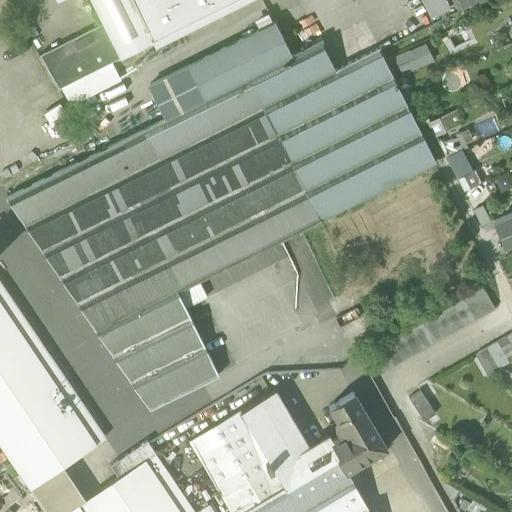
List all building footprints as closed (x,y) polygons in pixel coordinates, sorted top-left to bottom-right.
[(59,88),(60,87),(112,61),(153,40),(132,0),(91,0),(103,23),(40,54),(40,55),(48,69),(59,88)] [(132,0),(153,40),(156,46),(248,0),(132,0)] [(422,0),(431,17),(449,8),(444,0),(422,0)] [(472,0),(453,0),(459,12),(472,6),(475,4),(472,0)] [(275,22),(189,66),(205,99),(292,55),(275,22)] [(33,40),(37,48),(41,46),(36,38),(33,40)] [(322,43),(292,55),(307,85),(336,70),(322,43)] [(426,43),(410,50),(418,68),(434,61),(426,43)] [(307,85),(263,106),(320,220),(434,163),(436,162),(417,126),(400,91),(379,49),(336,70),(307,85)] [(410,50),(410,49),(394,56),(402,76),(418,69),(418,68),(410,50)] [(263,106),(307,85),(292,55),(205,99),(167,118),(142,130),(157,159),(263,106)] [(71,106),(122,80),(112,61),(60,87),(71,106)] [(167,118),(205,99),(189,66),(150,85),(167,118)] [(486,74),(475,75),(473,84),(477,91),(487,90),(490,82),(486,74)] [(403,97),(411,113),(423,107),(415,91),(403,97)] [(177,291),(320,220),(263,106),(157,159),(142,130),(97,153),(7,198),(95,329),(150,408),(218,375),(177,291)] [(429,121),(436,136),(464,124),(458,109),(429,121)] [(457,178),(472,170),(462,149),(446,156),(457,178)] [(472,170),(457,178),(463,191),(481,182),(474,170),(472,170)] [(511,177),(509,171),(494,178),(500,192),(511,187),(511,177)] [(491,221),(483,205),(473,210),(481,226),(491,221)] [(493,221),(506,249),(511,246),(511,213),(493,221)] [(0,281),(0,444),(30,489),(63,466),(106,437),(0,281)] [(483,287),(473,293),(485,314),(495,308),(483,287)] [(473,293),(463,298),(475,320),(485,314),(473,293)] [(463,298),(453,304),(465,325),(475,320),(463,298)] [(453,304),(443,310),(454,331),(465,325),(453,304)] [(443,310),(433,316),(444,337),(454,331),(443,310)] [(433,316),(422,321),(434,343),(444,337),(433,316)] [(422,321),(412,327),(424,348),(434,343),(422,321)] [(412,327),(402,333),(414,354),(424,348),(412,327)] [(511,332),(507,335),(497,341),(487,347),(477,353),(489,373),(498,368),(499,368),(501,366),(509,362),(511,360),(511,332)] [(402,333),(392,339),(403,360),(414,354),(402,333)] [(392,339),(382,344),(393,365),(403,360),(392,339)] [(382,344),(372,350),(383,371),(393,365),(382,344)] [(372,378),(383,371),(372,350),(360,357),(372,377),(372,378)] [(498,368),(506,381),(511,385),(511,372),(501,366),(499,368),(498,368)] [(276,390),(262,398),(296,457),(310,448),(276,390)] [(409,398),(424,421),(436,414),(421,390),(409,398)] [(370,511),(355,485),(347,471),(387,447),(378,434),(354,392),(331,406),(341,424),(336,427),(341,436),(334,441),(331,436),(310,448),(296,457),(262,398),(190,441),(231,511),(370,511)] [(429,441),(451,453),(457,442),(436,430),(429,441)] [(110,465),(118,477),(155,452),(147,440),(110,465)] [(195,511),(155,452),(118,477),(86,499),(78,505),(83,511),(195,511)] [(86,499),(63,466),(30,489),(43,508),(45,511),(83,511),(78,505),(86,499)]
